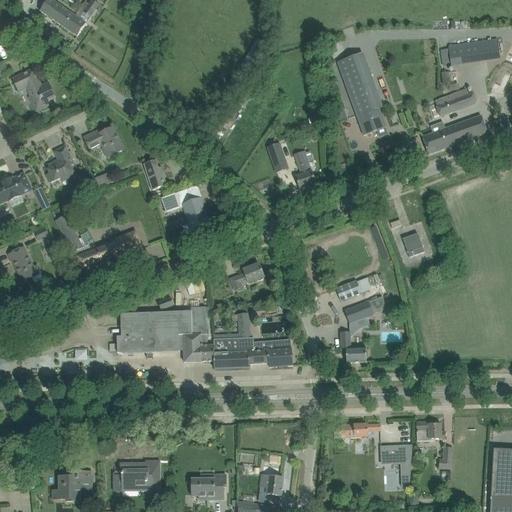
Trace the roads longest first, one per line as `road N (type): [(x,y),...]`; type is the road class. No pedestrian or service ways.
road 1 (tertiary): [(15,327),(275,229)]
road 2 (secondary): [(0,405),(255,396)]
road 3 (unclassified): [(275,229),(508,136)]
road 4 (tertiary): [(275,229),(244,191),(103,90)]
road 5 (unclassified): [(316,371),(315,338),(275,229)]
road 6 (secondary): [(370,394),(511,393)]
road 7 (tertiary): [(103,90),(0,12)]
